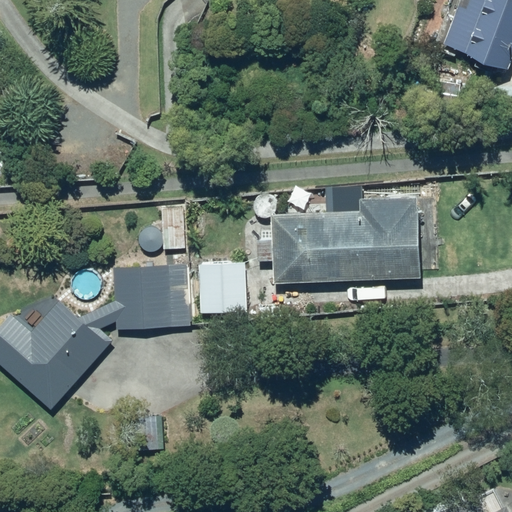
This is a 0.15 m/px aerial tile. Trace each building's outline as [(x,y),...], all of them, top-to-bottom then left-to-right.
[(511,0),(465,0),(449,43),(511,67),(511,0)] [(212,39),(212,56),(225,56),(225,39),(212,39)] [(278,214),(279,239),(263,240),(263,260),(280,259),(282,282),(427,278),(424,197),(367,199),(367,212),(278,214)] [(164,209),(166,252),(189,251),(187,208),(164,209)] [(203,263),(204,313),(252,310),(250,261),(203,263)] [(118,340),(105,328),(120,322),(120,331),(195,327),(192,263),(117,267),(119,300),(88,313),(85,317),(64,298),(35,331),(17,315),(0,333),(0,360),(56,409),(118,340)] [(305,409),(262,413),(265,440),(308,436),(305,409)] [(161,419),(138,420),(140,452),(163,450),(161,419)] [(483,488),(444,509),(445,511),(511,511),(511,500),(494,510),(483,488)]
